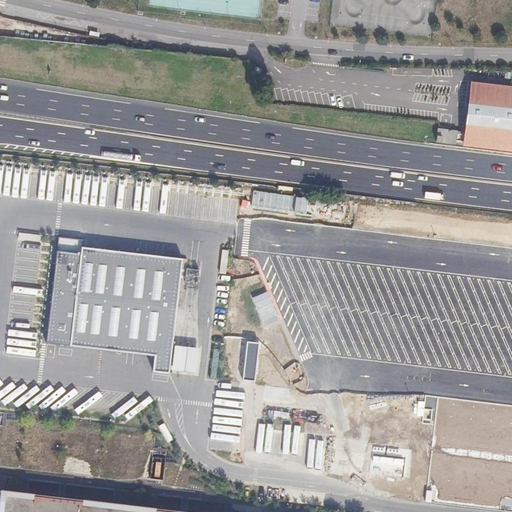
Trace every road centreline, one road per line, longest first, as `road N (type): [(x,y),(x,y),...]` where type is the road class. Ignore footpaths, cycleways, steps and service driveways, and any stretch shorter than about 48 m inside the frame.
road 1 (motorway): [(511,168),(0,96)]
road 2 (motorway): [(0,131),(511,197)]
road 3 (secondary): [(28,0),(255,40),(511,55)]
